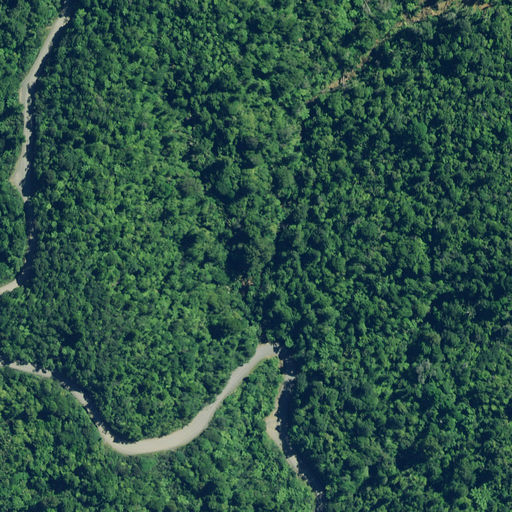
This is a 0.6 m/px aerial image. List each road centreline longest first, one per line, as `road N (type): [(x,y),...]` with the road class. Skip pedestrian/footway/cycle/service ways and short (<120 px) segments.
road 1 (tertiary): [(0,360),(70,384),(113,440),(133,443),(189,421),(245,352),(273,342),(285,367),(277,429),(311,482),(314,511)]
road 2 (tertiary): [(62,0),(23,83),(26,258),(0,286)]
